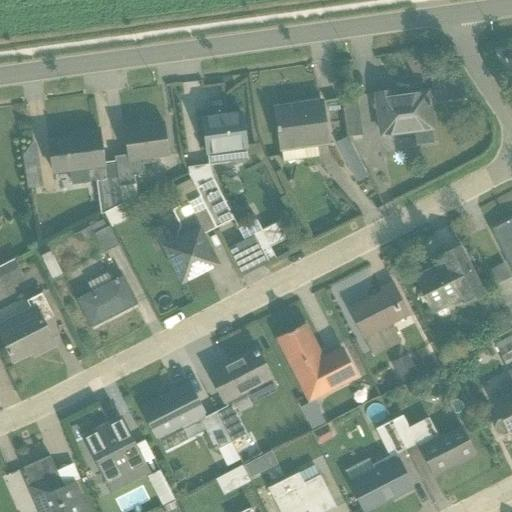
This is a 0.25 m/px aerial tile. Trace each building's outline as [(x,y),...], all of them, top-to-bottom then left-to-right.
[(429,78),(432,104),(471,99),(455,74),(429,78)] [(415,146),(433,144),(426,93),(392,98),(391,92),(375,94),(381,136),(413,132),(415,146)] [(341,99),(347,138),(362,137),(356,97),(341,99)] [(280,153),(328,147),(321,102),(302,104),(303,107),(274,111),(280,153)] [(208,166),(247,161),(241,114),(225,116),(225,115),(202,118),(202,120),(201,120),(207,165),(208,166)] [(153,160),(169,158),(164,124),(123,130),(126,156),(113,158),(114,161),(121,205),(136,197),(133,177),(144,176),(142,165),(154,164),(153,160)] [(114,161),(103,163),(98,130),(80,133),(81,137),(48,142),(53,176),(69,173),(71,186),(88,184),(88,183),(95,182),(100,215),(104,213),(121,205),(114,161)] [(356,182),(368,176),(347,138),(336,144),(356,182)] [(26,190),(42,188),(36,141),(32,142),(22,156),(26,190)] [(190,179),(215,230),(233,220),(208,166),(207,165),(187,167),(188,174),(190,179)] [(181,282),(215,264),(201,237),(215,230),(190,179),(168,191),(176,208),(171,210),(179,225),(175,238),(176,239),(163,245),(181,282)] [(127,217),(121,205),(104,213),(110,226),(127,217)] [(279,222),(261,230),(254,216),(236,225),(244,240),(254,235),(267,262),(275,258),(269,247),(287,238),(279,222)] [(78,243),(93,236),(103,254),(118,246),(108,227),(107,228),(103,220),(74,236),(78,243)] [(511,271),(511,220),(508,223),(507,221),(506,222),(506,224),(492,231),(511,271)] [(464,305),(482,296),(458,248),(442,256),(445,264),(416,279),(433,314),(461,301),(464,305)] [(52,280),(61,275),(49,252),(40,257),(52,280)] [(0,266),(0,288),(23,277),(14,260),(0,266)] [(511,281),(503,264),(487,272),(511,323),(511,281)] [(91,328),(136,305),(122,276),(110,282),(106,274),(87,284),(91,292),(76,300),(91,328)] [(410,316),(392,282),(379,289),(381,292),(347,309),(372,358),(401,343),(392,326),(410,316)] [(40,354),(54,346),(42,323),(52,318),(41,295),(26,302),(29,308),(0,323),(0,336),(13,362),(37,349),(40,354)] [(313,401),(358,378),(342,348),(320,359),(305,327),(277,340),(310,403),(299,409),(310,431),(324,423),(313,401)] [(511,335),(494,344),(506,369),(511,366),(511,335)] [(248,393),(272,380),(256,351),(210,375),(226,407),(216,413),(231,443),(247,435),(232,406),(249,397),(248,393)] [(401,383),(417,375),(407,355),(391,364),(401,383)] [(509,438),(511,436),(511,369),(507,373),(511,382),(498,390),(502,397),(491,403),(500,419),(496,421),(494,426),(493,429),(496,434),(499,435),(504,436),(507,434),(509,438)] [(427,397),(444,400),(447,383),(430,380),(427,397)] [(216,413),(205,418),(188,386),(142,410),(164,452),(204,431),(215,451),(217,450),(226,467),(240,460),(231,443),(216,413)] [(364,511),(410,488),(394,456),(406,450),(391,422),(384,407),(368,414),(376,429),(374,430),(388,457),(371,466),(368,460),(344,472),(364,511)] [(433,477),(475,455),(461,426),(438,438),(428,418),(408,428),(402,416),(391,422),(406,450),(417,445),(433,477)] [(113,493),(149,475),(121,420),(85,439),(113,493)] [(25,480),(38,511),(87,511),(75,482),(63,487),(49,457),(22,469),(27,479),(25,480)] [(249,479),(263,471),(256,458),(242,466),(249,479)] [(328,511),(336,508),(313,465),(267,489),(279,511),(328,511)] [(252,511),(250,508),(246,510),(240,500),(222,509),(223,511),(252,511)]
